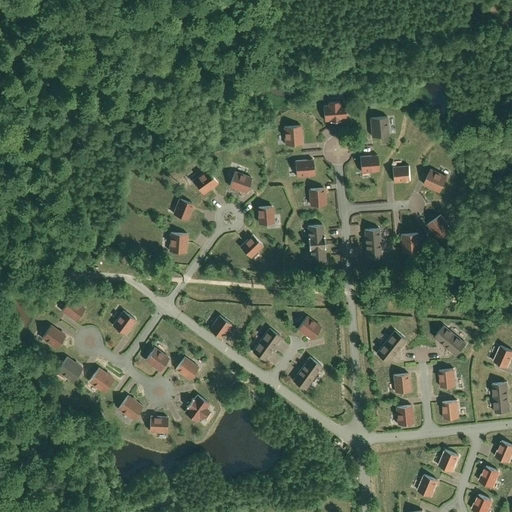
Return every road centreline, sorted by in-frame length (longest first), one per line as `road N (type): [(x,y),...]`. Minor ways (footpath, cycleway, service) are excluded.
road 1 (track): [(129,274),(511,300)]
road 2 (residential): [(360,436),(344,205)]
road 3 (residential): [(0,261),(129,274),(165,301)]
road 4 (residential): [(165,301),(272,379)]
